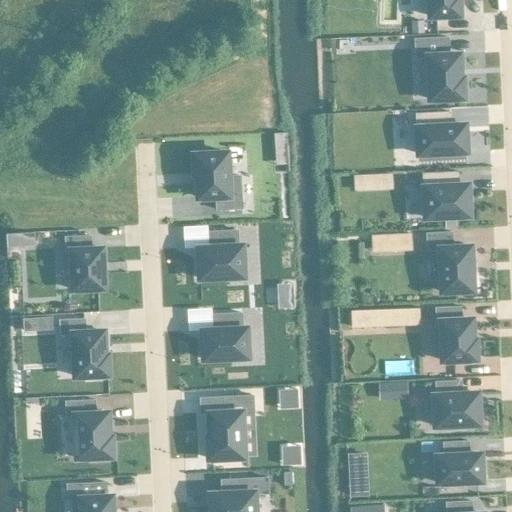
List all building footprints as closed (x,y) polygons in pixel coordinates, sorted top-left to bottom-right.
[(436,0),(438,25),(468,24),(467,21),(469,21),(469,20),(467,20),(467,9),(468,9),(468,8),(467,8),(467,5),(464,5),(464,0),(436,0)] [(432,30),(420,30),(420,43),(432,42),(432,30)] [(456,47),(423,48),(424,67),(436,66),(438,108),(471,107),(471,104),(473,104),(472,102),(471,103),(471,91),(472,91),(472,90),(471,90),(470,88),(470,86),(468,86),(468,77),(467,63),(457,63),(456,47)] [(458,121),(424,123),(426,163),(474,161),(474,158),(475,158),(475,156),(474,156),(473,147),(475,147),(475,145),(473,145),(473,142),(473,133),(468,134),(459,134),(458,121)] [(202,165),(200,165),(200,167),(202,167),(202,178),(201,179),(201,180),(202,180),(202,183),(205,183),(206,207),(224,206),(225,219),(250,217),(248,185),(236,186),(235,161),(202,163),(202,165)] [(476,193),(466,194),(466,181),(431,183),(433,227),(477,225),(477,221),(478,221),(478,219),(477,219),(476,209),(478,209),(478,207),(476,207),(476,193)] [(400,183),(384,183),(385,199),(401,198),(400,183)] [(465,229),(453,230),(454,238),(465,237),(465,229)] [(217,252),(206,252),(207,280),(247,278),(246,250),(242,251),(242,238),(216,239),(217,252)] [(468,241),(435,243),(435,259),(447,258),(449,301),(475,300),(481,299),(480,287),(480,284),(481,284),(481,283),(481,282),(480,282),(479,273),(481,272),(481,271),(479,271),(479,255),(468,256),(468,241)] [(419,243),(401,243),(402,260),(420,259),(419,243)] [(98,245),(73,246),(74,261),(79,260),(81,299),(112,297),(111,284),(113,284),(112,282),(111,282),(111,272),(112,272),(112,271),(111,271),(110,257),(99,258),(98,245)] [(469,316),(444,317),(444,331),(449,331),(450,370),(484,368),(484,365),(485,365),(485,364),(484,364),(483,353),(485,353),(484,351),(483,351),(483,350),(483,349),(481,349),(480,340),(480,338),(480,328),(474,328),(470,329),(469,316)] [(417,318),(359,320),(360,336),(417,334),(417,318)] [(221,335),(210,335),(211,362),(251,360),(250,333),(246,333),(246,321),(220,322),(221,335)] [(60,326),(51,326),(52,339),(60,339),(60,326)] [(93,328),(68,329),(69,344),(80,343),(83,385),(97,385),(97,389),(112,388),(112,384),(116,384),(116,381),(117,381),(117,379),(116,379),(116,368),(117,368),(117,366),(115,367),(115,364),(113,364),(112,340),(94,341),(93,328)] [(415,390),(401,391),(402,408),(416,408),(415,390)] [(487,428),(486,417),(488,417),(488,416),(486,416),(486,402),(470,403),(469,390),(444,391),(444,404),(442,404),(443,435),(465,434),(466,438),(482,437),(481,433),(487,433),(487,430),(488,429),(488,428),(487,428)] [(226,417),(214,418),(216,458),(246,456),(244,418),(252,418),(251,403),(226,404),(226,417)] [(82,424),(78,424),(79,452),(119,450),(118,423),(107,423),(106,410),(81,412),(82,424)] [(452,464),(444,465),(446,492),(490,490),(490,487),(491,487),(491,485),(489,486),(489,476),(490,476),(490,474),(489,475),(489,470),(488,461),(483,461),(477,461),(477,450),(451,452),(452,464)] [(375,462),(356,462),(357,473),(375,473),(375,462)] [(300,480),(291,480),(292,494),(301,494),(300,480)] [(221,511),(248,511),(248,501),(256,500),(255,486),(230,487),(230,500),(220,500),(221,511)] [(109,493),(84,494),(85,509),(93,508),(92,511),(122,511),(122,505),(110,506),(109,493)] [(376,493),(357,494),(358,505),(377,504),(376,493)]
